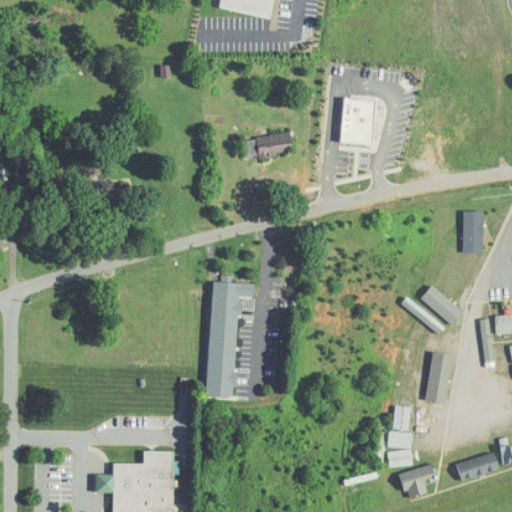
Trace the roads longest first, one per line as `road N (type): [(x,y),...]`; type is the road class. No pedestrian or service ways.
road 1 (residential): [(0,301),(273,219),(511,172)]
road 2 (residential): [(2,511),(11,298)]
